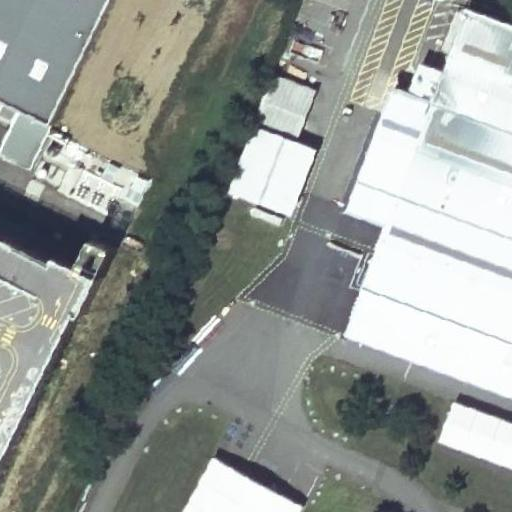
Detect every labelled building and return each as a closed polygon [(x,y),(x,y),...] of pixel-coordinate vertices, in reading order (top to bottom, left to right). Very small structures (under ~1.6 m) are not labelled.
[(511,24),(469,8),(449,63),(447,69),(425,61),(413,90),(398,84),(352,207),(390,221),(378,251),(349,330),(511,392),(511,24)] [(258,126),(297,141),(319,89),(275,72),(254,125),(258,126)] [(233,189),(293,213),(319,150),(297,141),(258,126),(233,189)] [(0,373),(65,407),(78,382),(57,371),(94,299),(0,249),(0,373)] [(302,511),(305,507),(218,458),(187,511),(302,511)]
